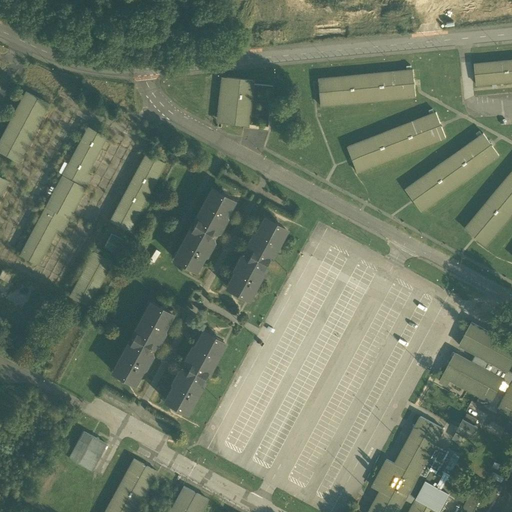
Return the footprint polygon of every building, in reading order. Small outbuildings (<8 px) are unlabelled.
[(202,11),(193,12),(194,23),(203,22),(202,11)] [(511,60),(474,64),(476,85),(511,81),(511,60)] [(413,70),(318,79),(320,106),(416,97),(413,70)] [(253,81),(226,78),(221,123),(248,126),(253,81)] [(25,92),(0,139),(0,152),(18,162),(49,104),(25,92)] [(435,113),(347,147),(356,173),(445,138),(435,113)] [(88,127),(19,255),(38,265),(57,229),(61,232),(91,175),(87,173),(106,137),(88,127)] [(483,134),(405,189),(421,212),(499,156),(483,134)] [(146,154),(110,221),(128,231),(164,164),(146,154)] [(511,171),(464,229),(485,246),(511,213),(511,171)] [(211,182),(166,266),(190,278),(235,195),(211,182)] [(261,209),(217,293),(240,305),(284,221),(261,209)] [(111,234),(104,246),(116,253),(123,240),(111,234)] [(383,343),(412,287),(322,241),(293,297),(383,343)] [(93,253),(70,297),(88,307),(112,262),(93,253)] [(289,303),(259,358),(344,404),(349,403),(364,375),(364,376),(367,371),(357,372),(357,367),(351,368),(338,361),(339,361),(328,355),(327,348),(321,349),(320,343),(313,344),(312,336),(313,336),(312,330),(316,329),(317,330),(326,329),(326,337),(331,329),(335,329),(329,325),(323,326),(325,322),(289,303)] [(143,309),(107,376),(130,389),(166,321),(143,309)] [(202,318),(157,403),(180,415),(226,331),(202,318)] [(397,339),(408,344),(416,323),(405,319),(397,339)] [(511,363),(511,344),(471,322),(459,345),(476,355),(472,363),(454,353),(439,381),(447,385),(450,380),(491,402),(503,380),(511,385),(498,411),(511,418),(511,373),(508,371),(511,363)] [(374,448),(420,357),(391,343),(345,433),(374,448)] [(368,347),(364,356),(371,360),(375,351),(368,347)] [(310,477),(343,412),(254,366),(221,430),(229,434),(233,426),(302,461),(297,470),(310,477)] [(477,419),(466,414),(463,420),(474,425),(477,419)] [(454,483),(431,471),(423,488),(413,483),(442,429),(420,417),(394,465),(390,462),(375,490),(380,492),(368,511),(397,511),(405,498),(414,503),(409,511),(438,511),(448,494),(451,488),(454,483)] [(463,420),(462,419),(456,431),(471,439),(478,428),(474,425),(463,420)] [(106,444),(83,432),(69,459),(91,471),(106,444)] [(133,459),(103,511),(134,511),(157,472),(133,459)] [(466,504),(461,511),(484,511),(497,490),(479,481),(469,498),(466,504)] [(183,486),(169,511),(200,511),(207,499),(183,486)] [(469,498),(451,488),(448,494),(466,504),(469,498)]
